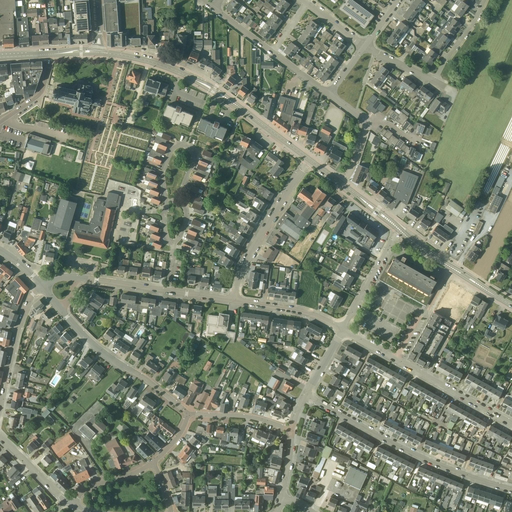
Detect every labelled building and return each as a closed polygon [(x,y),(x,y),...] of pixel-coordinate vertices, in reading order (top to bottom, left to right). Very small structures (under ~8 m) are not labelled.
[(0,0),(0,11),(10,11),(16,11),(16,10),(16,4),(16,1),(15,0),(0,0)] [(86,34),(86,33),(86,30),(87,30),(89,30),(92,30),(91,26),(89,0),(75,0),(77,24),(74,24),(75,28),(72,28),(73,34),(86,34)] [(141,45),(140,12),(140,8),(139,0),(104,0),(105,5),(107,31),(108,31),(108,33),(107,33),(108,41),(108,43),(115,43),(115,46),(116,46),(116,45),(119,45),(119,46),(127,45),(141,45)] [(232,0),(230,4),(237,9),(239,11),(243,6),(235,0),(232,0)] [(284,0),(281,0),(279,3),(286,9),(290,4),(284,0)] [(345,0),(344,2),(340,8),(344,11),(352,0),(345,0)] [(353,0),(352,0),(344,11),(348,14),(357,3),(356,2),(353,0)] [(357,0),(356,2),(357,3),(348,14),(349,14),(353,17),(361,6),(360,5),(358,4),(360,0),(357,0)] [(470,3),(465,0),(456,0),(454,3),(458,6),(465,11),(469,6),(468,5),(470,3)] [(366,2),(364,1),(360,5),(361,6),(353,17),(357,20),(365,9),(362,7),(366,2)] [(421,7),(413,1),(410,6),(410,7),(417,12),(421,7)] [(283,14),(286,9),(279,3),(275,8),(283,14)] [(237,9),(230,4),(226,9),(233,14),(237,9)] [(370,5),(368,4),(365,9),(357,20),(357,21),(361,24),(370,12),(369,12),(367,10),(370,5)] [(465,11),(458,6),(454,12),(451,9),(449,11),(454,15),(456,13),(461,17),(465,11)] [(361,24),(362,24),(366,27),(368,25),(375,16),(374,15),(371,13),(374,9),(373,7),(369,12),(370,12),(361,24)] [(417,12),(410,7),(409,7),(406,11),(414,17),(417,12)] [(152,34),(152,31),(155,31),(155,19),(153,19),(152,8),(143,8),(143,12),(148,12),(148,23),(148,25),(148,36),(148,40),(148,45),(150,45),(151,45),(151,46),(153,46),(154,45),(155,45),(155,35),(154,35),(154,34),(152,34)] [(16,11),(10,11),(0,11),(0,23),(14,23),(13,15),(16,15),(16,11)] [(72,28),(71,11),(64,12),(64,17),(64,18),(65,24),(65,29),(66,36),(68,36),(68,37),(68,40),(68,44),(74,44),(73,39),(73,34),(72,28)] [(410,22),(414,17),(406,11),(403,15),(403,16),(403,17),(410,22)] [(454,15),(449,11),(447,14),(451,16),(447,21),(456,28),(457,26),(459,28),(462,24),(453,18),(454,15)] [(273,13),(269,18),(279,25),(283,20),(273,13)] [(20,47),(25,47),(30,46),(29,38),(28,17),(23,18),(24,22),(18,23),(19,32),(20,47)] [(48,32),(49,44),(60,44),(58,24),(57,18),(57,17),(49,18),(49,19),(47,19),(48,26),(48,32)] [(64,18),(64,17),(57,18),(58,24),(60,44),(68,44),(68,40),(68,37),(68,36),(66,36),(65,29),(65,24),(64,18)] [(39,21),(39,22),(40,29),(40,31),(40,34),(40,39),(41,45),(49,44),(48,32),(48,26),(47,19),(47,18),(43,18),(43,20),(39,21)] [(279,25),(269,18),(266,23),(268,25),(275,30),(279,25)] [(312,21),(309,26),(316,31),(320,26),(312,21)] [(455,30),(456,28),(447,21),(443,27),(444,27),(442,30),(447,34),(449,31),(454,35),(457,31),(455,30)] [(38,34),(32,35),(33,46),(41,45),(40,39),(40,34),(40,31),(40,29),(39,22),(36,23),(36,27),(35,30),(36,32),(37,32),(37,33),(38,33),(38,34)] [(400,22),(397,26),(405,32),(409,27),(401,22),(400,22)] [(14,39),(15,39),(14,23),(0,23),(0,41),(3,41),(4,48),(15,47),(14,39)] [(275,30),(268,25),(266,23),(262,28),(264,30),(272,35),(275,30)] [(317,35),(319,33),(316,31),(309,26),(305,31),(312,36),(314,33),(317,35)] [(401,37),(405,32),(397,26),(394,31),(394,32),(401,37)] [(187,27),(186,30),(186,35),(176,34),(176,40),(177,40),(176,45),(177,46),(178,47),(180,47),(181,46),(182,45),(189,46),(192,28),(187,27)] [(272,35),(264,30),(262,28),(258,33),(263,37),(266,39),(268,40),(272,35)] [(440,32),(441,32),(437,38),(440,40),(447,45),(450,40),(446,36),(447,34),(442,30),(440,32)] [(309,41),(312,36),(305,31),(301,36),(309,41)] [(397,42),(401,37),(394,32),(393,32),(390,36),(397,42)] [(169,46),(169,39),(169,36),(169,33),(165,33),(165,36),(160,36),(160,41),(161,41),(161,46),(169,46)] [(86,34),(73,34),(73,39),(74,44),(88,43),(88,34),(86,34)] [(309,41),(301,36),(298,41),(305,46),(309,41)] [(397,42),(390,36),(387,40),(387,41),(386,42),(394,47),(397,42)] [(419,39),(417,37),(413,42),(412,41),(410,43),(414,46),(415,45),(419,39)] [(335,45),(342,51),(346,46),(336,38),(332,43),(335,45)] [(447,45),(440,40),(437,38),(433,43),(431,45),(436,49),(438,47),(443,50),(447,45)] [(194,46),(188,60),(196,63),(203,47),(203,40),(194,40),(194,46)] [(216,60),(219,59),(219,50),(216,50),(215,41),(212,41),(212,50),(212,64),(212,71),(211,73),(214,75),(214,76),(216,77),(217,77),(222,71),(216,66),(216,60)] [(288,47),(295,52),(299,47),(292,42),(288,47)] [(335,45),(331,50),(339,56),(342,51),(335,45)] [(436,49),(431,45),(429,48),(431,49),(427,54),(433,59),(435,57),(436,58),(439,55),(434,51),(436,49)] [(301,57),(295,52),(288,47),(284,52),(291,57),(293,55),(295,56),(295,57),(299,60),(301,57)] [(433,59),(427,54),(420,49),(418,52),(421,55),(421,54),(425,57),(423,60),(431,65),(434,62),(432,60),(433,59)] [(302,65),(304,67),(311,57),(309,55),(306,60),(302,65)] [(205,69),(208,62),(209,60),(202,57),(198,66),(202,67),(201,69),(204,70),(205,69)] [(304,67),(306,69),(310,64),(314,59),(313,58),(311,57),(304,67)] [(328,62),(335,67),(339,62),(332,57),(328,62)] [(335,67),(328,62),(326,60),(322,65),(324,67),(332,72),(335,67)] [(32,73),(42,73),(43,69),(42,61),(30,62),(31,70),(32,70),(32,73)] [(30,62),(21,63),(24,86),(29,86),(28,79),(32,79),(32,81),(33,81),(32,73),(32,70),(31,70),(30,62)] [(212,64),(208,62),(205,69),(204,70),(211,73),(212,71),(212,64)] [(14,88),(15,92),(15,95),(21,94),(21,95),(25,94),(24,86),(21,63),(11,64),(14,87),(14,88)] [(0,82),(0,81),(3,81),(6,81),(6,77),(9,76),(9,74),(8,64),(0,64),(0,83),(0,82)] [(387,74),(389,71),(391,73),(394,69),(388,66),(386,69),(383,67),(382,66),(379,71),(385,76),(392,82),(394,79),(387,74)] [(332,72),(324,67),(321,71),(328,77),(332,72)] [(234,70),(234,69),(230,69),(231,76),(229,78),(226,82),(225,83),(231,87),(236,80),(234,78),(234,73),(235,73),(235,70),(234,70)] [(131,70),(129,76),(128,76),(127,79),(128,79),(126,85),(125,88),(130,90),(131,87),(130,87),(132,81),(138,83),(140,73),(131,70)] [(328,77),(321,71),(318,70),(316,73),(318,75),(317,76),(324,82),(328,77)] [(385,76),(379,71),(375,77),(381,82),(385,76)] [(38,83),(42,73),(32,73),(33,81),(32,81),(32,84),(38,83)] [(384,84),(381,82),(375,77),(371,82),(380,89),(384,84)] [(399,81),(395,86),(398,88),(399,86),(400,87),(400,88),(402,90),(403,89),(404,90),(406,88),(411,81),(405,77),(402,82),(399,81)] [(169,85),(148,78),(144,90),(157,94),(157,93),(165,96),(169,85)] [(247,78),(243,78),(243,85),(238,92),(243,96),(248,89),(246,88),(247,86),(247,78)] [(411,81),(406,88),(404,90),(409,94),(408,95),(411,97),(415,92),(412,90),(416,85),(411,81)] [(74,90),(75,89),(61,86),(61,87),(58,86),(57,85),(57,87),(57,90),(54,90),(53,90),(52,95),(53,95),(53,96),(55,97),(55,100),(53,101),(54,101),(55,101),(58,101),(58,102),(72,106),(73,108),(74,108),(73,113),(80,114),(80,115),(84,116),(85,114),(86,115),(88,113),(88,111),(89,110),(90,110),(93,109),(94,104),(95,105),(100,106),(101,100),(96,99),(97,97),(94,96),(95,95),(93,92),(92,90),(93,89),(92,86),(91,86),(91,85),(86,84),(86,85),(79,84),(79,87),(78,87),(76,88),(76,89),(76,90),(74,90)] [(25,99),(27,99),(27,98),(30,97),(29,94),(35,93),(38,85),(29,86),(24,86),(25,94),(25,99)] [(423,86),(417,93),(423,97),(428,90),(423,86)] [(257,89),(255,87),(249,96),(247,99),(253,103),(257,97),(254,94),(257,89)] [(5,96),(7,103),(8,105),(15,103),(13,99),(14,99),(12,93),(15,92),(14,88),(9,89),(10,92),(5,94),(5,96)] [(428,90),(423,97),(420,100),(428,106),(432,101),(429,99),(433,94),(428,90)] [(374,95),(370,100),(369,99),(367,102),(370,104),(367,108),(369,110),(370,109),(372,111),(371,111),(375,114),(378,110),(382,113),(386,107),(385,107),(382,104),(380,102),(381,100),(382,100),(378,97),(378,98),(374,95)] [(276,99),(265,96),(263,104),(267,105),(264,116),(271,120),(271,118),(272,115),(276,99)] [(281,112),(287,113),(292,115),(296,101),(286,97),(281,112)] [(438,108),(444,112),(445,112),(449,106),(440,99),(438,100),(437,99),(429,110),(434,113),(438,108)] [(305,123),(301,121),(297,133),(306,136),(307,132),(308,127),(316,104),(312,103),(305,123)] [(162,118),(188,128),(193,115),(181,110),(182,107),(177,105),(176,108),(168,104),(162,118)] [(422,118),(429,109),(426,108),(420,117),(422,118)] [(399,123),(405,114),(401,112),(399,115),(394,111),(391,109),(387,114),(390,116),(389,117),(394,121),(396,119),(399,122),(398,123),(399,123)] [(296,133),(297,133),(301,121),(303,114),(294,110),(290,124),(292,125),(290,131),(291,131),(290,134),(291,134),(292,134),(296,135),(296,133)] [(287,113),(281,112),(279,118),(276,116),(272,123),(280,128),(287,113)] [(286,133),(292,116),(292,115),(287,113),(280,128),(286,133)] [(409,117),(405,114),(399,123),(399,122),(402,125),(401,126),(406,130),(407,129),(410,131),(412,128),(413,126),(411,124),(406,120),(409,117)] [(202,118),(196,131),(206,135),(209,136),(222,142),(227,129),(219,125),(220,123),(215,121),(214,123),(202,118)] [(37,127),(49,131),(51,124),(38,121),(37,127)] [(417,122),(413,126),(412,128),(417,130),(418,130),(417,133),(422,135),(422,133),(426,135),(429,129),(425,127),(425,126),(417,122)] [(321,131),(329,135),(332,129),(323,125),(321,131)] [(308,127),(307,132),(309,133),(306,142),(313,144),(318,130),(308,127)] [(385,143),(389,146),(395,137),(395,138),(392,135),(393,134),(388,130),(387,131),(384,129),(381,134),(383,136),(388,140),(385,143)] [(318,138),(320,139),(328,143),(332,137),(329,135),(321,131),(320,131),(318,138)] [(157,135),(156,139),(166,143),(167,140),(170,141),(171,137),(163,133),(162,137),(157,135)] [(50,144),(51,141),(29,134),(28,138),(27,138),(24,147),(25,148),(25,147),(32,150),(35,151),(47,154),(50,144)] [(241,162),(246,150),(251,138),(248,137),(244,135),(241,142),(237,140),(233,148),(241,151),(237,160),(241,162)] [(377,146),(381,140),(374,137),(371,143),(377,146)] [(395,137),(389,146),(393,148),(395,145),(400,149),(403,151),(407,146),(404,144),(405,143),(400,139),(398,141),(395,138),(396,137),(395,137)] [(251,138),(246,150),(251,153),(249,157),(247,156),(245,159),(250,163),(247,168),(248,168),(254,168),(260,160),(255,156),(262,147),(255,142),(251,138)] [(154,146),(166,151),(167,147),(165,146),(166,143),(156,139),(154,142),(155,142),(154,146)] [(328,143),(320,139),(314,150),(323,155),(327,147),(326,147),(328,143)] [(339,147),(335,145),(329,156),(334,159),(334,160),(338,163),(341,157),(343,152),(337,150),(339,147)] [(152,149),(151,149),(150,152),(160,157),(161,154),(164,155),(166,151),(154,146),(152,149)] [(409,147),(407,146),(403,151),(407,153),(407,154),(408,154),(407,156),(412,158),(411,159),(416,161),(420,152),(416,151),(415,151),(416,149),(411,147),(410,150),(409,149),(409,148),(409,147)] [(204,158),(214,162),(215,159),(211,157),(212,153),(204,150),(202,154),(205,155),(204,158)] [(150,152),(146,151),(144,155),(148,157),(148,156),(153,158),(151,161),(160,165),(162,161),(159,159),(160,157),(150,152)] [(270,172),(277,177),(283,168),(281,166),(284,163),(270,152),(264,159),(268,162),(269,161),(275,165),(270,172)] [(200,160),(198,164),(207,167),(208,164),(213,166),(214,162),(204,158),(203,161),(200,160)] [(34,162),(26,160),(24,167),(32,169),(34,162)] [(198,172),(208,176),(210,173),(205,171),(207,167),(198,164),(197,168),(199,169),(198,172)] [(359,183),(363,172),(367,173),(369,169),(359,165),(352,181),(359,183)] [(147,176),(155,179),(157,175),(154,174),(155,171),(146,167),(144,171),(148,173),(147,176)] [(418,176),(403,170),(398,183),(392,181),(390,184),(387,192),(386,193),(384,196),(381,200),(382,200),(387,204),(392,208),(395,207),(400,200),(407,206),(418,176)] [(25,174),(17,172),(15,178),(15,180),(22,182),(23,181),(29,183),(31,176),(25,174)] [(207,180),(208,176),(198,172),(197,175),(194,174),(192,178),(201,181),(202,178),(207,180)] [(377,188),(379,184),(371,178),(372,173),(369,172),(366,180),(370,183),(366,189),(373,194),(377,188)] [(157,180),(155,179),(147,176),(144,183),(157,188),(158,184),(155,183),(157,180)] [(495,187),(500,189),(505,178),(500,176),(495,187)] [(376,196),(381,200),(384,196),(386,193),(387,192),(390,184),(392,181),(392,179),(389,177),(383,191),(381,189),(376,196)] [(260,182),(254,179),(250,184),(257,188),(258,186),(260,182)] [(158,188),(157,188),(144,183),(148,185),(147,189),(151,190),(149,193),(158,196),(159,192),(157,191),(158,188)] [(191,194),(192,194),(201,198),(202,194),(198,192),(200,189),(191,186),(190,190),(192,191),(191,194)] [(258,193),(270,200),(274,193),(262,186),(260,189),(258,193)] [(301,210),(304,207),(307,202),(312,195),(307,191),(308,189),(306,187),(304,188),(303,188),(298,195),(297,198),(300,200),(302,198),(306,201),(305,203),(303,202),(301,204),(300,203),(297,207),(300,209),(301,210)] [(300,209),(298,212),(307,220),(326,194),(318,188),(312,195),(307,202),(304,207),(301,210),(300,209)] [(112,231),(116,209),(116,208),(119,208),(122,196),(119,195),(119,194),(108,192),(107,200),(97,198),(96,203),(94,202),(93,210),(95,210),(93,219),(91,219),(90,225),(80,223),(80,221),(74,220),(72,229),(75,230),(73,241),(108,248),(110,239),(109,239),(111,230),(112,231)] [(159,197),(158,196),(149,193),(148,197),(148,201),(159,205),(161,201),(158,200),(159,197)] [(502,197),(497,195),(492,193),(489,200),(492,201),(488,210),(489,211),(495,214),(502,197)] [(192,203),(193,203),(202,206),(204,202),(202,202),(203,199),(201,198),(192,194),(191,198),(193,199),(192,203)] [(470,196),(468,200),(467,200),(463,206),(466,208),(473,197),(470,196)] [(263,211),(267,204),(261,200),(256,197),(254,200),(259,203),(256,208),(260,210),(263,211)] [(326,211),(325,211),(328,206),(330,208),(336,201),(330,197),(318,214),(322,217),(326,211)] [(406,215),(414,220),(419,213),(413,209),(415,205),(418,206),(421,200),(415,197),(413,202),(413,201),(410,208),(411,208),(406,215)] [(52,212),(48,227),(47,231),(62,236),(62,237),(67,238),(77,203),(62,198),(57,214),(52,212)] [(461,218),(466,212),(467,210),(464,207),(463,208),(452,200),(446,208),(457,216),(458,215),(461,218)] [(201,209),(202,206),(193,203),(192,207),(195,208),(193,211),(203,215),(205,211),(201,209)] [(339,204),(330,216),(326,221),(329,224),(333,219),(336,221),(344,211),(342,210),(344,207),(339,204)] [(422,213),(420,217),(418,219),(421,221),(419,224),(423,226),(422,227),(425,229),(425,228),(426,229),(430,223),(436,215),(433,213),(430,210),(425,208),(424,211),(424,212),(423,213),(422,213)] [(248,212),(246,216),(242,213),(240,216),(249,221),(250,219),(256,223),(257,222),(257,223),(259,220),(258,219),(260,216),(254,212),(251,211),(249,213),(248,212)] [(307,220),(298,212),(294,218),(286,212),(276,224),(278,226),(277,227),(297,242),(311,222),(307,220)] [(445,227),(439,223),(444,216),(438,212),(434,220),(438,223),(432,233),(445,242),(454,230),(447,225),(445,227)] [(20,219),(19,219),(17,225),(22,227),(24,221),(26,214),(22,213),(20,219)] [(378,233),(367,225),(362,221),(361,222),(359,221),(360,220),(350,213),(346,218),(343,215),(333,232),(339,235),(347,221),(355,227),(357,224),(359,225),(363,229),(362,231),(370,236),(369,238),(366,236),(363,241),(365,241),(363,245),(370,249),(375,239),(374,239),(378,233)] [(315,226),(321,218),(317,215),(311,223),(315,226)] [(34,218),(30,232),(30,234),(28,240),(29,240),(25,245),(19,251),(23,255),(29,250),(31,247),(32,247),(34,244),(36,238),(44,240),(46,232),(39,230),(42,220),(34,218)] [(194,224),(193,227),(203,232),(205,228),(200,226),(201,222),(193,219),(191,223),(194,224)] [(150,226),(149,229),(158,232),(159,228),(157,227),(158,224),(148,220),(146,224),(150,226)] [(242,225),(239,231),(243,233),(244,231),(249,234),(253,227),(247,224),(243,222),(242,225)] [(8,242),(10,237),(13,238),(16,228),(8,225),(2,239),(8,242)] [(228,232),(229,232),(236,236),(233,240),(237,242),(236,242),(243,246),(247,239),(241,235),(240,235),(238,234),(239,231),(229,225),(225,231),(228,232)] [(189,229),(187,233),(196,237),(197,233),(202,235),(203,232),(193,227),(192,230),(189,229)] [(28,240),(30,234),(30,232),(22,229),(20,236),(23,238),(21,241),(15,246),(19,251),(25,245),(29,240),(28,240)] [(152,234),(151,237),(159,241),(161,237),(158,236),(159,232),(158,232),(149,229),(148,233),(152,234)] [(280,245),(283,240),(285,241),(287,236),(280,231),(277,236),(275,235),(274,237),(274,238),(272,241),(276,244),(277,243),(280,245)] [(188,238),(187,241),(197,245),(199,242),(194,240),(196,237),(187,233),(186,237),(188,238)] [(160,241),(159,241),(151,237),(149,241),(153,243),(152,246),(160,249),(162,245),(159,244),(160,241)] [(197,246),(197,245),(187,241),(186,244),(183,243),(182,247),(190,251),(190,250),(192,251),(193,248),(196,249),(197,246)] [(55,250),(50,249),(51,245),(45,244),(44,250),(47,250),(45,259),(53,261),(54,256),(55,253),(54,253),(55,250)] [(238,254),(240,250),(233,247),(229,244),(227,247),(232,250),(229,254),(231,255),(236,257),(237,257),(238,254)] [(478,246),(477,247),(474,245),(467,255),(468,256),(467,258),(473,262),(478,255),(479,256),(482,249),(478,246)] [(271,262),(279,250),(273,247),(272,249),(269,248),(266,253),(265,252),(263,256),(266,258),(266,259),(271,262)] [(356,248),(351,257),(352,258),(362,263),(365,258),(358,254),(361,251),(356,248)] [(229,268),(233,261),(227,257),(227,258),(223,255),(221,260),(225,262),(223,264),(229,268)] [(402,265),(403,262),(405,259),(402,257),(401,260),(396,257),(395,259),(394,258),(390,265),(388,264),(385,270),(431,296),(435,290),(432,289),(435,284),(402,265)] [(153,271),(154,263),(155,259),(152,258),(151,263),(150,263),(150,264),(145,263),(144,267),(142,276),(149,277),(151,270),(153,271)] [(344,261),(342,265),(346,267),(349,269),(351,270),(353,266),(358,269),(362,263),(352,258),(349,263),(344,261)] [(123,266),(118,266),(117,272),(124,273),(125,267),(125,265),(129,266),(129,260),(124,259),(123,266)] [(167,262),(163,261),(162,268),(156,267),(154,278),(161,279),(162,272),(162,268),(166,269),(167,262)] [(510,268),(499,261),(495,268),(499,270),(497,273),(498,274),(496,278),(502,282),(508,272),(510,268)] [(129,274),(137,275),(138,268),(141,269),(142,263),(135,262),(134,268),(130,267),(129,274)] [(0,263),(0,278),(8,268),(3,264),(2,265),(0,263)] [(340,272),(343,273),(344,271),(346,267),(342,265),(340,264),(337,271),(340,273),(340,272)] [(199,277),(199,275),(201,268),(196,267),(195,269),(190,268),(190,271),(189,271),(188,275),(187,283),(195,284),(196,277),(199,277)] [(8,268),(0,278),(0,283),(3,280),(2,280),(5,277),(4,277),(5,276),(9,279),(14,273),(8,268)] [(394,286),(399,289),(426,304),(431,296),(385,270),(380,278),(388,283),(388,282),(389,287),(393,286),(394,286)] [(250,279),(257,281),(260,281),(261,277),(261,274),(258,273),(257,273),(258,272),(255,271),(255,272),(251,272),(250,279)] [(354,277),(346,273),(343,278),(351,282),(354,277)] [(206,276),(203,275),(202,275),(202,278),(201,278),(201,285),(208,286),(209,279),(208,279),(209,274),(206,274),(206,276)] [(222,280),(223,274),(220,274),(219,280),(215,279),(214,287),(214,288),(218,288),(218,287),(222,288),(223,280),(222,280)] [(332,284),(342,290),(344,286),(348,288),(351,282),(343,278),(338,275),(335,281),(334,280),(332,284)] [(6,288),(12,294),(24,283),(18,277),(6,288)] [(260,281),(257,281),(250,279),(249,287),(253,288),(252,289),(255,289),(255,288),(256,289),(256,288),(259,289),(260,281)] [(274,297),(275,291),(276,286),(272,285),(272,281),(270,281),(267,296),(274,297)] [(444,318),(456,297),(461,300),(460,302),(468,307),(474,296),(450,282),(434,312),(444,318)] [(29,288),(24,283),(12,294),(14,296),(11,305),(10,308),(17,311),(25,293),(29,288)] [(97,313),(88,308),(93,300),(101,306),(105,300),(93,292),(89,299),(90,299),(88,302),(85,300),(78,311),(82,313),(81,315),(87,318),(86,320),(90,322),(97,313)] [(123,307),(127,308),(129,296),(122,294),(121,301),(118,301),(117,309),(122,310),(123,307)] [(331,301),(328,299),(324,297),(321,304),(324,306),(326,302),(330,304),(329,305),(336,309),(341,301),(343,299),(342,298),(335,294),(331,301)] [(129,296),(127,308),(132,309),(132,310),(137,311),(137,309),(138,303),(135,303),(136,297),(129,296)] [(474,296),(468,307),(467,309),(463,316),(465,317),(470,309),(471,309),(473,305),(476,307),(480,299),(474,296)] [(138,303),(137,309),(137,311),(142,312),(143,308),(148,309),(149,298),(142,297),(141,304),(138,303)] [(149,298),(148,309),(147,310),(152,311),(152,314),(157,315),(158,308),(158,307),(155,307),(156,300),(149,298)] [(29,316),(33,317),(35,312),(37,315),(43,310),(41,307),(44,305),(40,300),(33,306),(29,316)] [(158,308),(157,315),(160,316),(161,311),(163,312),(164,307),(168,308),(169,301),(162,300),(160,308),(158,308)] [(472,319),(469,323),(472,324),(477,317),(480,319),(489,304),(482,300),(478,307),(479,308),(473,319),(472,319)] [(169,301),(168,308),(172,309),(171,313),(174,314),(174,315),(177,316),(178,311),(178,309),(175,309),(176,303),(169,301)] [(178,311),(177,316),(177,317),(180,317),(181,314),(187,315),(188,311),(189,304),(182,303),(181,310),(181,312),(178,311)] [(194,305),(194,310),(193,313),(198,313),(197,316),(196,319),(202,320),(203,317),(201,316),(201,314),(202,306),(194,305)] [(18,314),(5,309),(4,314),(8,315),(10,316),(9,318),(16,321),(19,314),(18,314)] [(41,316),(38,323),(37,324),(35,329),(42,332),(44,327),(42,325),(44,319),(46,321),(52,315),(48,310),(41,316)] [(444,318),(434,312),(428,322),(435,326),(446,333),(447,333),(453,323),(444,318)] [(219,316),(208,315),(207,324),(209,324),(208,333),(214,333),(214,332),(224,333),(225,327),(228,327),(228,323),(230,315),(220,313),(219,316)] [(248,313),(247,322),(251,322),(251,321),(252,321),(250,329),(253,329),(254,325),(254,322),(255,314),(248,313)] [(458,324),(460,321),(448,314),(446,317),(458,324)] [(269,316),(262,315),(261,324),(264,325),(264,323),(268,324),(269,316)] [(497,316),(495,320),(493,324),(503,330),(505,325),(506,326),(508,321),(503,319),(504,318),(498,315),(497,316)] [(16,321),(9,318),(4,316),(1,322),(0,321),(0,327),(2,327),(5,328),(7,325),(14,327),(16,321)] [(469,323),(472,319),(472,318),(469,316),(462,327),(465,329),(469,323)] [(280,326),(281,319),(274,318),(272,333),(274,333),(275,329),(276,329),(276,326),(280,326)] [(281,319),(280,326),(279,328),(282,329),(282,330),(283,330),(283,334),(285,335),(286,330),(286,327),(288,320),(281,319)] [(285,335),(288,335),(289,329),(293,330),(294,321),(288,320),(286,327),(286,330),(285,335)] [(301,322),(294,321),(293,330),(297,330),(297,329),(300,329),(301,322)] [(303,327),(302,334),(305,336),(309,330),(312,332),(316,326),(309,322),(306,328),(304,326),(303,327)] [(435,326),(428,322),(428,323),(429,324),(426,330),(425,329),(424,331),(425,331),(421,337),(420,337),(421,338),(418,344),(417,343),(416,345),(417,346),(413,352),(412,351),(408,358),(412,361),(412,359),(416,361),(435,326)] [(58,339),(56,336),(58,334),(58,333),(63,328),(59,323),(50,330),(53,333),(48,338),(50,341),(49,341),(45,349),(50,352),(54,345),(55,342),(58,339)] [(316,326),(312,332),(315,334),(313,338),(319,341),(322,336),(319,335),(322,329),(316,326)] [(435,326),(416,361),(419,363),(418,364),(420,365),(420,364),(429,369),(433,360),(431,359),(446,333),(435,326)] [(120,331),(117,328),(115,330),(111,327),(104,336),(109,340),(112,337),(115,334),(117,336),(120,331)] [(487,329),(484,335),(490,338),(492,335),(489,333),(490,331),(487,329)] [(0,337),(4,338),(10,339),(12,332),(5,331),(3,330),(2,334),(1,333),(0,337)] [(126,335),(120,331),(117,336),(116,337),(118,339),(114,345),(120,349),(124,343),(127,339),(124,337),(126,335)] [(71,337),(66,332),(58,339),(55,342),(54,345),(57,348),(55,350),(58,353),(60,351),(65,347),(63,344),(65,342),(71,337)] [(302,334),(300,333),(299,337),(299,338),(297,343),(301,345),(303,342),(307,344),(305,348),(312,352),(312,351),(313,351),(315,348),(314,348),(317,342),(305,336),(302,334)] [(10,339),(4,338),(3,341),(0,341),(0,343),(0,344),(2,345),(9,347),(10,339)] [(143,338),(135,350),(130,357),(136,361),(144,350),(142,349),(147,341),(143,338)] [(125,353),(132,343),(132,342),(127,339),(124,343),(120,349),(125,353)] [(75,341),(69,350),(65,356),(57,369),(60,371),(66,362),(67,363),(73,355),(75,356),(80,349),(78,348),(81,345),(75,341)] [(351,356),(355,350),(348,346),(342,357),(345,359),(347,354),(351,356)] [(294,352),(299,354),(295,360),(305,365),(308,359),(302,356),(302,355),(300,353),(301,351),(296,348),(294,352)] [(175,350),(169,358),(172,360),(178,352),(175,350)] [(355,350),(351,356),(349,361),(355,365),(362,353),(355,350)] [(145,366),(150,370),(154,363),(151,361),(154,358),(149,354),(145,360),(148,362),(145,366)] [(86,355),(80,361),(79,363),(84,368),(79,374),(82,377),(88,371),(92,366),(90,364),(93,360),(86,355)] [(436,369),(442,372),(451,356),(449,355),(445,361),(442,359),(436,369)] [(451,356),(442,372),(447,375),(452,368),(448,365),(450,362),(453,357),(451,356)] [(369,357),(365,364),(368,366),(366,369),(368,370),(369,370),(375,361),(369,357)] [(381,364),(375,361),(369,370),(368,370),(366,373),(369,374),(371,371),(373,372),(374,369),(377,371),(381,364)] [(154,363),(150,370),(155,374),(158,369),(161,371),(165,365),(160,362),(157,365),(154,363)] [(206,363),(203,368),(208,371),(211,366),(206,363)] [(101,373),(102,373),(105,369),(100,365),(99,366),(96,364),(89,372),(99,381),(104,376),(101,373)] [(342,374),(346,367),(339,364),(336,370),(342,374)] [(381,364),(377,371),(376,374),(381,377),(382,377),(384,374),(387,368),(381,364)] [(287,371),(291,373),(298,377),(299,377),(300,375),(299,375),(301,372),(296,370),(297,368),(291,365),(287,371)] [(66,375),(69,377),(70,378),(77,370),(72,366),(66,375)] [(476,373),(479,369),(476,367),(472,376),(469,374),(464,381),(465,382),(470,385),(474,377),(476,373)] [(387,368),(384,374),(390,378),(394,371),(387,368)] [(453,379),(457,371),(455,370),(452,368),(447,375),(453,379)] [(173,382),(175,380),(178,374),(179,373),(173,370),(173,372),(169,370),(163,379),(169,382),(171,380),(173,382)] [(214,387),(220,389),(221,388),(218,386),(225,373),(222,371),(214,387)] [(400,375),(394,371),(390,378),(389,380),(388,382),(393,385),(393,383),(394,383),(395,384),(396,381),(400,375)] [(457,371),(453,379),(458,382),(463,374),(457,371)] [(17,380),(23,381),(24,377),(27,378),(28,374),(25,374),(19,372),(17,380)] [(187,379),(178,374),(175,380),(183,385),(187,379)] [(341,384),(347,387),(350,382),(343,378),(342,380),(340,379),(341,379),(334,375),(330,382),(337,386),(339,387),(341,384)] [(398,386),(399,383),(402,385),(406,378),(400,375),(396,381),(395,384),(394,383),(393,385),(392,387),(394,388),(396,385),(398,386)] [(276,390),(281,381),(272,376),(267,385),(276,390)] [(480,380),(476,378),(474,377),(470,385),(475,388),(480,380)] [(113,383),(110,387),(106,391),(113,396),(116,392),(117,392),(120,388),(123,390),(127,383),(126,383),(127,382),(126,382),(125,382),(121,379),(117,386),(113,383)] [(23,384),(23,381),(17,380),(15,387),(22,388),(25,389),(25,385),(23,384)] [(481,391),(485,383),(482,381),(480,380),(475,388),(481,391)] [(293,385),(287,381),(284,385),(285,385),(282,390),(288,393),(290,388),(291,389),(293,385)] [(410,381),(407,387),(413,390),(416,384),(410,381)] [(351,390),(355,392),(356,390),(356,391),(359,387),(361,385),(356,382),(351,390)] [(183,401),(189,405),(195,393),(198,395),(202,387),(193,383),(185,397),(183,401)] [(485,383),(481,391),(486,394),(491,386),(485,383)] [(416,384),(413,390),(419,393),(422,387),(416,384)] [(187,392),(177,386),(173,391),(183,398),(187,392)] [(491,386),(486,394),(492,397),(496,389),(491,386)] [(133,387),(127,395),(133,399),(138,390),(137,390),(137,389),(134,387),(134,388),(133,387)] [(345,394),(339,390),(338,390),(336,392),(327,387),(324,394),(330,397),(328,400),(333,402),(334,400),(337,394),(343,397),(345,394)] [(422,387),(419,393),(425,397),(428,391),(422,387)] [(209,395),(203,407),(210,410),(212,406),(216,408),(220,401),(215,399),(219,392),(213,389),(211,392),(212,393),(210,396),(209,395)] [(496,389),(492,397),(497,400),(502,392),(496,389)] [(194,406),(200,409),(202,409),(204,404),(209,393),(204,391),(198,402),(196,401),(194,406)] [(428,391),(425,397),(431,400),(434,394),(428,391)] [(14,392),(13,399),(20,401),(21,396),(29,398),(30,393),(25,392),(25,394),(14,392)] [(225,392),(220,405),(221,406),(220,411),(228,412),(229,404),(224,403),(228,393),(225,392)] [(257,400),(259,396),(259,395),(256,394),(253,401),(256,402),(253,408),(259,410),(262,402),(257,400)] [(434,394),(431,400),(437,403),(440,397),(434,394)] [(150,399),(145,395),(140,402),(146,406),(150,399)] [(276,403),(278,404),(284,408),(288,409),(291,405),(285,401),(287,399),(280,395),(276,403)] [(249,399),(243,396),(242,396),(239,405),(246,408),(249,399)] [(353,398),(352,401),(348,407),(354,410),(359,402),(361,399),(356,396),(355,399),(353,398)] [(440,397),(437,403),(443,407),(446,400),(440,397)] [(348,407),(352,401),(346,398),(342,404),(348,407)] [(506,408),(510,401),(505,398),(500,405),(501,405),(506,408)] [(24,401),(20,401),(13,399),(11,407),(18,408),(22,409),(22,412),(31,414),(32,410),(22,408),(24,401)] [(130,405),(133,403),(127,399),(122,407),(126,410),(130,405)] [(150,399),(146,406),(144,408),(150,412),(156,403),(150,399)] [(266,399),(265,403),(262,402),(259,410),(265,412),(267,406),(270,407),(272,401),(272,400),(266,399)] [(278,404),(276,403),(272,401),(270,407),(269,408),(273,410),(274,406),(277,407),(278,404)] [(359,402),(354,410),(360,414),(364,408),(365,405),(364,404),(359,402)] [(453,412),(457,406),(451,403),(447,409),(453,412)] [(462,410),(457,406),(453,412),(451,415),(453,416),(451,419),(448,418),(446,421),(449,423),(447,427),(452,429),(459,416),(462,410)] [(288,409),(284,408),(282,413),(275,410),(273,415),(283,418),(285,415),(287,416),(290,410),(288,409)] [(364,408),(360,414),(366,417),(370,411),(369,411),(370,409),(368,408),(367,409),(364,408)] [(51,412),(48,409),(42,415),(45,418),(51,412)] [(462,410),(459,416),(465,419),(468,413),(462,410)] [(372,420),(376,414),(370,411),(366,417),(372,420)] [(468,413),(465,419),(471,422),(474,416),(468,413)] [(153,414),(151,417),(157,421),(154,425),(152,423),(148,429),(155,435),(161,428),(164,431),(168,425),(159,418),(153,414)] [(381,417),(377,415),(376,414),(372,420),(378,424),(381,417)] [(107,427),(95,415),(79,429),(90,439),(97,431),(101,434),(107,427)] [(22,416),(21,419),(11,417),(9,426),(8,427),(11,430),(14,427),(16,427),(17,421),(20,422),(20,423),(25,424),(27,417),(22,416)] [(474,416),(471,422),(477,426),(480,419),(474,416)] [(477,426),(475,428),(477,429),(481,432),(486,423),(480,419),(477,426)] [(326,429),(323,428),(325,422),(319,420),(318,423),(313,421),(310,428),(317,431),(316,433),(324,436),(324,435),(323,435),(326,429)] [(388,429),(392,423),(386,420),(382,426),(388,429)] [(399,423),(394,421),(393,420),(392,423),(388,429),(395,432),(398,426),(399,423)] [(201,434),(202,432),(203,432),(202,435),(210,437),(210,435),(212,435),(213,425),(208,424),(207,431),(205,431),(204,429),(204,428),(203,428),(203,427),(198,425),(196,432),(201,434)] [(335,430),(341,434),(344,428),(338,424),(335,430)] [(168,425),(164,431),(171,436),(176,431),(168,425)] [(486,432),(492,435),(496,428),(491,426),(491,425),(486,432)] [(398,426),(395,432),(401,435),(404,429),(398,426)] [(405,426),(404,429),(401,435),(407,438),(411,429),(405,426)] [(224,428),(217,427),(217,431),(216,436),(222,438),(222,440),(226,441),(227,431),(224,430),(224,428)] [(227,431),(226,441),(226,442),(229,442),(230,435),(234,435),(233,441),(241,442),(242,439),(242,433),(242,432),(238,432),(239,429),(231,428),(231,431),(230,431),(230,432),(227,431)] [(344,428),(341,434),(346,437),(350,431),(344,428)] [(416,432),(414,431),(411,429),(407,438),(413,441),(416,435),(417,432),(418,433),(420,429),(418,428),(416,432)] [(492,435),(494,437),(497,438),(501,431),(496,428),(492,435)] [(251,437),(260,441),(264,431),(258,429),(257,431),(255,430),(251,437)] [(264,431),(260,441),(265,443),(267,440),(270,431),(266,430),(265,432),(264,431)] [(143,440),(147,444),(150,442),(159,450),(164,444),(150,431),(145,437),(143,435),(140,438),(143,440)] [(267,440),(265,443),(265,444),(271,446),(275,443),(274,443),(279,437),(276,435),(272,434),(273,432),(270,431),(267,440)] [(356,434),(350,431),(346,437),(353,440),(356,434)] [(497,438),(502,441),(507,434),(501,431),(497,438)] [(317,446),(319,441),(316,440),(318,436),(308,433),(308,434),(307,433),(306,436),(307,436),(306,439),(313,441),(312,444),(317,446)] [(78,444),(69,434),(54,446),(54,445),(51,447),(60,458),(78,444)] [(356,434),(353,440),(358,444),(362,437),(356,434)] [(507,434),(502,441),(508,444),(511,437),(511,436),(511,437),(507,434)] [(27,446),(32,451),(37,446),(40,443),(36,440),(38,438),(36,435),(31,440),(32,441),(29,444),(27,446)] [(416,435),(413,441),(419,444),(422,438),(416,435)] [(201,436),(198,439),(194,436),(189,441),(195,446),(198,443),(200,445),(202,443),(203,444),(206,441),(201,436)] [(361,450),(362,449),(363,450),(368,441),(362,437),(358,444),(356,448),(361,450)] [(42,445),(45,448),(47,447),(53,442),(49,438),(42,445)] [(115,439),(106,444),(114,459),(109,461),(111,467),(116,465),(117,468),(137,461),(135,455),(123,460),(121,455),(124,454),(120,447),(115,439)] [(423,447),(430,449),(433,442),(426,439),(423,447)] [(364,450),(369,453),(374,444),(368,441),(363,450),(362,449),(361,450),(360,452),(362,454),(364,450)] [(134,455),(137,452),(129,442),(126,445),(134,455)] [(272,448),(271,453),(278,455),(285,457),(286,443),(280,442),(279,452),(276,452),(276,448),(272,448)] [(433,442),(430,449),(437,452),(440,445),(433,442)] [(151,452),(142,443),(136,449),(145,458),(151,452)] [(183,450),(189,455),(191,456),(194,458),(197,457),(194,453),(197,450),(194,448),(193,449),(187,444),(183,450)] [(313,445),(311,448),(306,446),(304,453),(315,457),(318,447),(313,445)] [(443,455),(446,447),(440,445),(437,452),(443,455)] [(374,456),(378,458),(380,459),(381,456),(384,450),(378,446),(374,456)] [(50,449),(47,447),(45,448),(42,451),(46,455),(41,460),(46,466),(52,460),(49,457),(52,454),(49,451),(50,449)] [(450,457),(453,450),(446,447),(443,455),(450,457)] [(460,450),(459,449),(454,447),(454,448),(453,450),(450,457),(456,460),(459,453),(460,450)] [(189,455),(183,450),(178,455),(179,456),(178,459),(185,464),(191,456),(189,455)] [(348,458),(333,450),(331,454),(332,457),(344,463),(346,462),(348,458)] [(384,450),(381,456),(384,457),(387,459),(390,453),(384,450)] [(278,455),(271,453),(268,452),(267,458),(270,458),(269,461),(271,462),(270,466),(280,469),(282,460),(277,459),(278,455)] [(390,453),(387,459),(386,462),(391,464),(392,465),(396,456),(390,453)] [(466,455),(461,453),(459,453),(456,460),(463,463),(466,455)] [(398,468),(399,465),(403,459),(396,456),(392,465),(391,464),(389,467),(392,469),(393,466),(398,468)] [(478,456),(477,459),(474,466),(480,468),(482,461),(483,458),(478,456)] [(471,457),(468,465),(469,465),(474,466),(477,459),(471,457)] [(79,469),(81,473),(84,480),(90,477),(87,469),(87,470),(86,468),(89,466),(85,458),(79,461),(82,467),(79,469)] [(353,461),(348,458),(346,462),(341,474),(346,476),(351,465),(353,461)] [(403,459),(399,465),(405,468),(409,462),(403,459)] [(306,461),(305,464),(300,462),(298,469),(307,472),(309,465),(311,466),(315,467),(317,464),(306,461)] [(482,461),(480,468),(485,470),(488,463),(482,461)] [(410,474),(415,465),(409,462),(405,468),(404,471),(403,470),(401,473),(404,475),(405,471),(410,474)] [(488,463),(485,470),(490,472),(491,473),(494,465),(488,463)] [(324,464),(318,479),(323,480),(328,466),(324,464)] [(360,490),(368,473),(351,465),(346,476),(343,482),(360,490)] [(8,483),(10,486),(17,480),(15,478),(20,472),(14,466),(9,470),(8,471),(8,472),(7,473),(9,475),(8,476),(11,480),(8,483)] [(425,469),(419,467),(416,476),(420,478),(422,478),(423,476),(425,469)] [(268,474),(274,475),(272,482),(278,484),(281,471),(270,468),(268,474)] [(425,469),(423,476),(429,478),(432,472),(425,469)] [(164,474),(166,481),(182,475),(182,477),(190,477),(191,473),(181,472),(174,475),(172,470),(164,474)] [(84,480),(81,473),(77,474),(76,471),(73,472),(75,475),(74,476),(78,483),(84,480)] [(64,492),(69,487),(64,481),(65,480),(56,472),(52,476),(57,481),(55,483),(64,492)] [(438,474),(432,472),(429,478),(428,481),(433,483),(434,484),(434,483),(436,481),(438,474)] [(441,486),(442,483),(444,477),(438,474),(436,481),(434,483),(436,484),(441,486)] [(182,477),(182,475),(166,481),(169,488),(177,484),(176,481),(183,479),(182,477)] [(444,477),(442,483),(448,486),(451,479),(444,477)] [(301,499),(308,482),(299,478),(297,485),(300,486),(295,496),(301,499)] [(451,479),(448,486),(447,489),(446,488),(444,492),(447,493),(448,489),(453,491),(457,482),(451,479)] [(457,482),(453,491),(458,493),(454,504),(457,505),(462,494),(459,493),(460,491),(461,491),(463,484),(457,482)] [(182,484),(182,492),(190,492),(190,485),(190,484),(182,484)] [(306,497),(313,500),(317,492),(320,493),(322,488),(317,485),(316,488),(311,486),(306,497)] [(221,508),(222,508),(222,497),(217,496),(218,486),(209,486),(209,496),(214,496),(214,504),(215,504),(215,508),(218,508),(219,508),(220,508),(221,508)] [(255,495),(265,495),(265,494),(273,494),(274,488),(269,488),(269,486),(265,486),(265,489),(260,489),(260,491),(255,491),(255,495)] [(469,486),(466,495),(472,497),(475,488),(469,486)] [(475,488),(472,497),(477,499),(480,490),(475,488)] [(50,505),(40,490),(34,494),(45,509),(50,505)] [(480,490),(477,499),(483,501),(486,492),(480,490)] [(190,492),(182,492),(182,498),(178,499),(177,496),(173,497),(175,503),(179,502),(180,504),(181,503),(182,505),(189,506),(190,492)] [(486,492),(483,501),(488,502),(491,494),(486,492)] [(33,494),(27,499),(36,511),(40,511),(44,510),(33,494)] [(242,500),(242,508),(250,508),(250,502),(253,503),(253,499),(255,499),(255,494),(250,494),(249,500),(242,500)] [(265,495),(255,495),(254,504),(254,511),(262,511),(263,499),(273,499),(273,494),(265,494),(265,495)] [(353,505),(351,510),(349,511),(358,511),(360,507),(366,510),(369,504),(366,502),(365,504),(359,501),(362,496),(358,494),(355,499),(353,505)] [(491,494),(488,502),(494,504),(497,496),(491,494)] [(332,495),(328,504),(335,507),(338,500),(336,499),(337,497),(332,495)] [(205,506),(205,496),(193,496),(193,507),(198,507),(198,506),(205,506)] [(503,498),(497,496),(494,504),(500,506),(500,507),(503,498),(503,497),(503,498)] [(9,501),(8,500),(5,502),(10,510),(13,508),(15,510),(21,505),(15,497),(9,501)]
